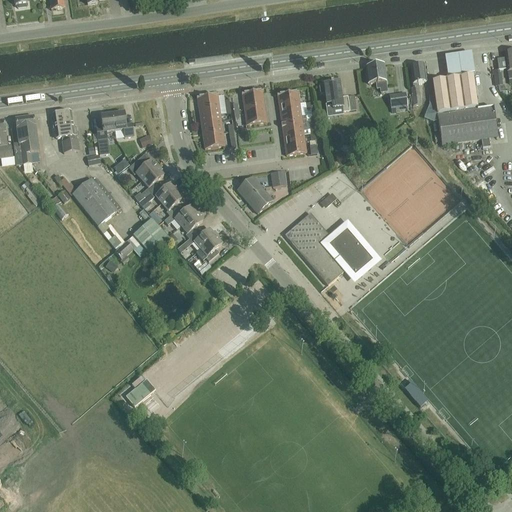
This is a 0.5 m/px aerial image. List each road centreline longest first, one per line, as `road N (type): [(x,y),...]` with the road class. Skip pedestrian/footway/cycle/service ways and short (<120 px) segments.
road 1 (unclassified): [(483,511),(197,178)]
road 2 (primary): [(170,77),(511,28)]
road 3 (unclassified): [(0,38),(268,0)]
road 4 (primary): [(0,102),(170,77)]
